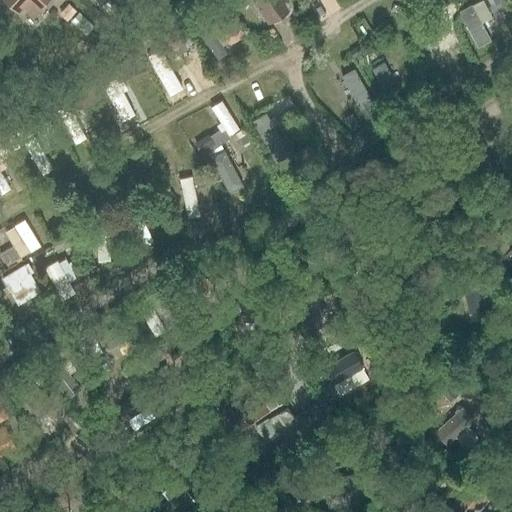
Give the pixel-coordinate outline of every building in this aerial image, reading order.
[(5,0),(20,13),(30,2),(39,11),(48,0),(5,0)] [(256,0),(257,1),(254,3),(269,26),(295,8),(289,0),(256,0)] [(69,4),(60,14),(68,21),(77,11),(69,4)] [(80,14),(73,21),(88,36),(95,28),(80,14)] [(436,65),(451,57),(443,39),(448,37),(441,22),(420,31),(436,65)] [(239,24),(231,28),(238,40),(246,35),(239,24)] [(187,32),(182,36),(188,45),(193,42),(187,32)] [(358,46),(350,51),(354,58),(362,53),(358,46)] [(176,47),(165,52),(176,78),(187,73),(176,47)] [(388,92),(402,87),(392,59),(378,65),(388,92)] [(123,69),(142,99),(161,87),(147,65),(138,70),(134,63),(123,69)] [(359,126),(352,114),(344,119),(351,131),(359,126)] [(291,156),(304,147),(286,118),(273,127),(291,156)] [(17,131),(0,137),(0,192),(13,188),(5,166),(11,164),(6,152),(23,145),(17,131)] [(209,134),(196,143),(202,153),(215,144),(209,134)] [(249,134),(239,139),(245,150),(255,144),(249,134)] [(310,147),(296,155),(302,165),(316,157),(310,147)] [(204,212),(194,174),(183,177),(193,215),(204,212)] [(418,201),(422,221),(454,213),(451,202),(434,206),(432,198),(418,201)] [(113,210),(103,214),(108,225),(117,221),(113,210)] [(100,258),(112,257),(111,231),(98,232),(100,258)] [(70,236),(64,239),(68,248),(74,245),(70,236)] [(334,238),(295,242),(296,263),(334,265),(334,238)] [(4,256),(11,268),(23,260),(16,249),(4,256)] [(79,291),(73,279),(80,276),(69,254),(49,264),(65,297),(79,291)] [(357,275),(357,262),(346,262),(346,275),(357,275)] [(25,264),(2,278),(19,305),(42,291),(25,264)] [(485,318),(478,276),(463,279),(470,320),(479,319),(482,331),(497,328),(495,316),(485,318)] [(440,288),(441,298),(455,295),(454,285),(440,288)] [(165,297),(136,312),(148,329),(175,314),(165,297)] [(271,304),(242,305),(241,321),(246,323),(246,328),(255,327),(254,322),(271,322),(271,304)] [(288,304),(279,304),(279,318),(288,318),(288,304)] [(122,323),(100,336),(109,351),(131,338),(122,323)] [(69,343),(57,351),(61,357),(73,350),(69,343)] [(354,350),(323,368),(333,385),(364,367),(354,350)] [(78,352),(69,360),(76,369),(85,361),(78,352)] [(147,393),(154,408),(165,403),(164,401),(175,395),(176,399),(218,378),(210,362),(147,393)] [(318,365),(310,370),(321,387),(328,382),(318,365)] [(37,371),(32,376),(39,384),(45,379),(37,371)] [(37,417),(50,408),(28,377),(15,386),(37,417)] [(273,383),(230,411),(242,430),(285,402),(273,383)] [(448,384),(441,390),(450,400),(457,393),(448,384)] [(316,403),(294,418),(304,434),(306,436),(329,421),(316,403)] [(446,445),(477,417),(465,404),(434,432),(446,445)] [(268,420),(289,451),(307,439),(306,436),(304,434),(294,418),(286,408),(268,420)] [(0,451),(0,448),(13,441),(5,424),(0,426),(0,463),(5,461),(0,451)] [(216,471),(210,462),(201,469),(207,478),(216,471)] [(321,481),(328,509),(359,502),(353,474),(321,481)] [(441,490),(449,481),(442,475),(434,484),(441,490)] [(447,511),(479,511),(491,498),(471,482),(447,511)] [(185,488),(154,510),(155,511),(179,511),(195,501),(185,488)]
